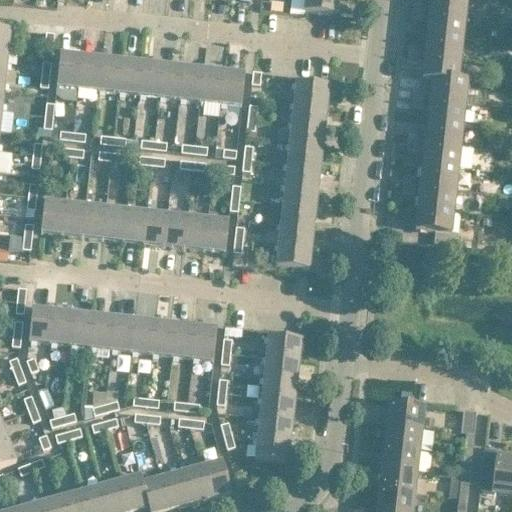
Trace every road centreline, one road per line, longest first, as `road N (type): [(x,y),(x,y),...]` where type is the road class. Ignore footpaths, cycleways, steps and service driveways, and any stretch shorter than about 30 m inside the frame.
road 1 (residential): [(371,62),(0,8)]
road 2 (residential): [(347,314),(0,271)]
road 3 (residential): [(371,62),(347,314)]
road 4 (residential): [(511,416),(451,380),(340,373)]
road 5 (residential): [(340,373),(336,434),(321,474),(282,511)]
